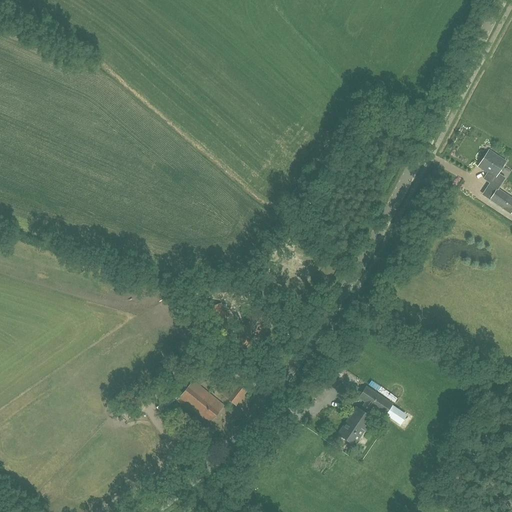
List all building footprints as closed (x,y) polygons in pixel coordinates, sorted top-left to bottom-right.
[(488,173),(483,180),(496,189),(498,188),(499,189),(500,187),(492,182),(506,161),(489,150),(478,167),(488,173)] [(511,214),(511,212),(511,197),(499,189),(498,188),(496,189),(489,200),(511,214)] [(220,304),(201,311),(210,335),(229,328),(220,304)] [(250,321),(235,343),(250,353),(265,331),(273,320),(254,307),(246,319),(250,321)] [(207,425),(223,406),(193,381),(178,401),(207,425)] [(235,405),(246,392),(233,381),(222,394),(235,405)] [(399,409),(392,405),(393,404),(366,386),(359,397),(365,402),(360,409),(356,406),(337,434),(354,445),(373,418),(367,414),(372,406),(385,415),(392,419),(399,409)]
